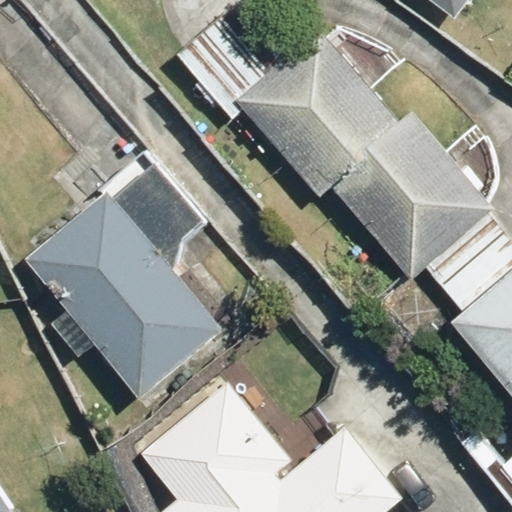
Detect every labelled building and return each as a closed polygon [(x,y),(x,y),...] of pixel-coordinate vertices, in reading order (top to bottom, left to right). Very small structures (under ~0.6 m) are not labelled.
[(436,0),(460,18),(472,0),(436,0)] [(330,19),(242,88),(328,197),(343,186),(418,281),(510,208),(425,100),(405,115),(330,19)] [(132,183),(29,254),(143,399),(242,322),(132,183)] [(511,274),(466,313),(511,367),(511,453),(494,469),(511,490),(511,274)] [(385,511),(414,484),(342,410),(304,447),(240,381),(152,466),(183,499),(170,511),(385,511)] [(0,511),(21,511),(33,504),(0,453),(0,511)]
